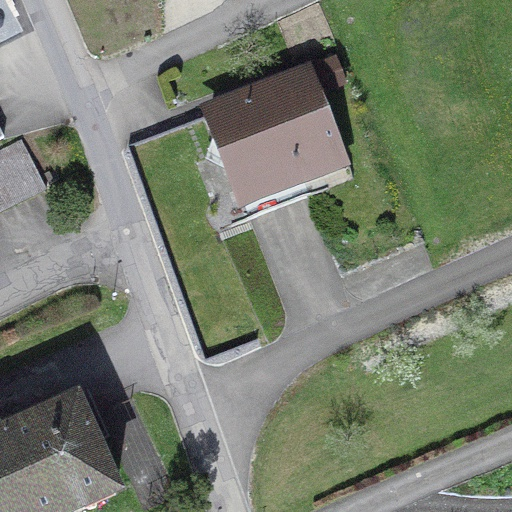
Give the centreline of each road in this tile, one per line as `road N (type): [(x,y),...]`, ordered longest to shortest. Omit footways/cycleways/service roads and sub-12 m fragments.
road 1 (residential): [(233,511),(130,243)]
road 2 (residential): [(130,243),(39,0)]
road 3 (residential): [(361,511),(511,446)]
road 4 (residential): [(130,243),(0,307)]
